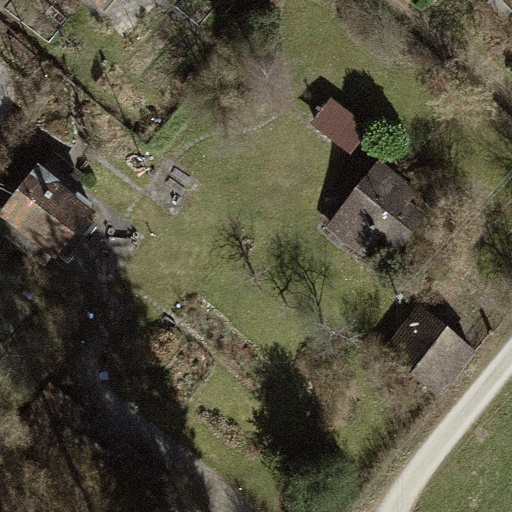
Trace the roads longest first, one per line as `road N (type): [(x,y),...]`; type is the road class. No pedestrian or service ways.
road 1 (track): [(511,354),(395,511)]
road 2 (track): [(511,95),(395,0)]
